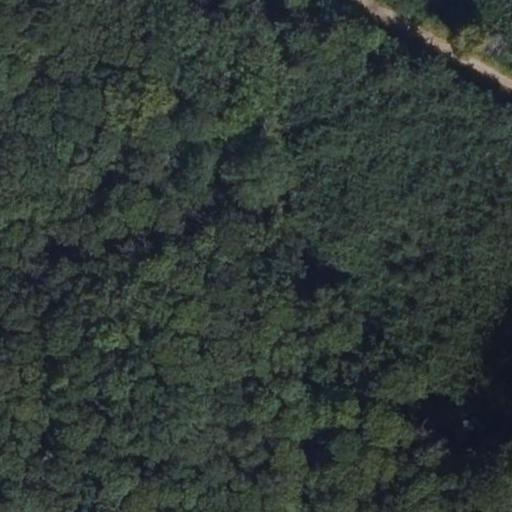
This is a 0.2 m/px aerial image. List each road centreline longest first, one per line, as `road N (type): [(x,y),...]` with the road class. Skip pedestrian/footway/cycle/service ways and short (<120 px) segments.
road 1 (track): [(320,511),(261,0)]
road 2 (track): [(490,511),(301,306)]
road 3 (track): [(354,0),(511,83)]
